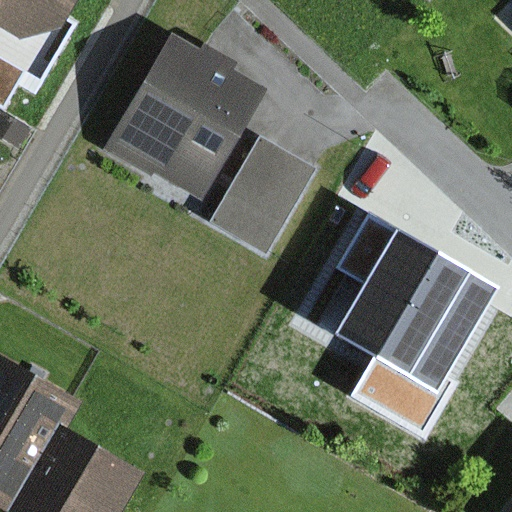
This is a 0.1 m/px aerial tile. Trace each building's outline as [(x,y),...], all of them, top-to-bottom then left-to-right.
[(64,29),(81,0),(0,0),(0,27),(21,41),(64,29)] [(204,201),(268,89),(234,69),(237,63),(205,45),(202,51),(172,35),(105,152),(152,179),(155,173),(204,201)] [(0,137),(20,149),(33,128),(0,108),(0,137)] [(318,171),(260,137),(209,225),(267,258),(318,171)] [(432,281),(437,274),(355,226),(281,354),(363,401),(408,324),(469,359),(502,302),(465,265),(449,291),(432,281)] [(0,507),(8,511),(9,511),(59,423),(73,399),(0,358),(0,507)] [(124,511),(147,472),(59,423),(9,511),(124,511)]
